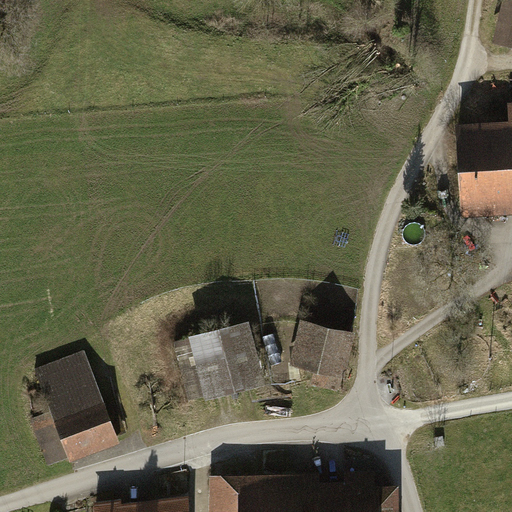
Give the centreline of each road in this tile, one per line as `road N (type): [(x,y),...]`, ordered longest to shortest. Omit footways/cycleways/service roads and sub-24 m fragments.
road 1 (unclassified): [(473,36),(461,81),(383,238),(370,305),(364,433)]
road 2 (residential): [(0,506),(243,433),(364,433)]
road 3 (track): [(364,433),(511,400)]
